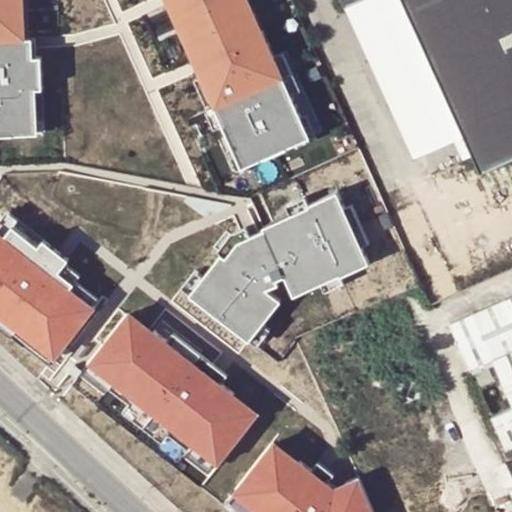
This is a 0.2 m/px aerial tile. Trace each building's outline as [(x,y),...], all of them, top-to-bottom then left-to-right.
[(0,0),(0,136),(23,135),(22,124),(37,123),(35,89),(28,89),(26,56),(6,57),(5,41),(20,40),(17,0),(0,0)] [(178,0),(174,2),(199,60),(212,55),(218,68),(199,76),(213,109),(211,110),(228,151),(233,149),(242,169),(302,143),(293,123),(298,121),(260,33),(253,36),(238,0),(178,0)] [(511,0),(346,0),(348,3),(355,0),(406,0),(481,172),(511,158),(511,0)] [(190,297),(250,343),(282,303),(267,292),(279,286),(277,282),(285,278),(294,299),(370,267),(362,249),(360,250),(343,213),(345,212),(337,195),(263,229),(267,239),(247,248),(244,241),(239,244),(227,260),(222,256),(190,297)] [(421,200),(394,212),(429,292),(456,280),(421,200)] [(35,333),(59,352),(96,305),(59,277),(63,272),(60,270),(70,258),(44,238),(39,244),(13,224),(5,235),(0,231),(0,311),(18,326),(15,330),(28,341),(35,333)] [(492,356),(511,400),(511,403),(491,413),(506,447),(511,444),(511,293),(450,320),(470,366),(492,356)] [(127,314),(90,361),(115,380),(110,386),(130,402),(190,449),(195,443),(219,462),(256,415),(219,387),(223,382),(155,328),(151,333),(127,314)] [(376,511),(360,475),(347,480),(341,488),(313,467),(310,471),(273,442),(236,489),(261,509),(258,511),(376,511)]
